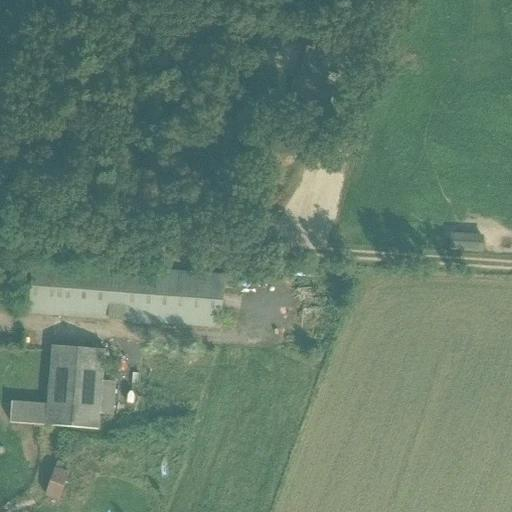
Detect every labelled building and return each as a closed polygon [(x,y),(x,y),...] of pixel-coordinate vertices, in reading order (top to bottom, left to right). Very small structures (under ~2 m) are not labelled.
[(232,35),(256,43),(265,18),(240,10),(232,35)] [(332,64),(306,57),(299,85),(325,92),(332,64)] [(230,276),(34,261),(30,317),(226,332),(230,276)] [(46,431),(105,433),(107,351),(49,349),(46,431)] [(180,436),(195,437),(197,403),(182,402),(180,436)]
